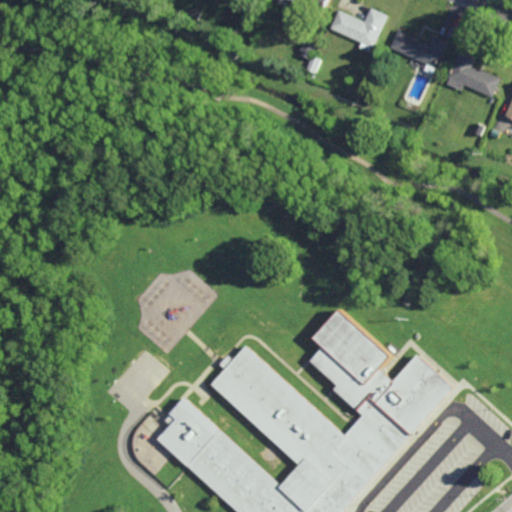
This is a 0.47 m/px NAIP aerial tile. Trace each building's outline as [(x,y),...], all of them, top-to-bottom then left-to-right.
[(329,0),(325,11),(310,5),(303,21),(286,13),(290,4),(281,0),(329,0)] [(375,47),(374,46),(371,51),(361,47),(364,42),(333,27),(341,8),(367,21),(372,6),(390,14),(375,47)] [(431,41),(435,34),(451,41),(439,68),(437,67),(434,73),(426,69),(429,63),(393,47),(401,28),(431,41)] [(311,59),(301,54),(302,50),(303,51),(303,49),(302,49),(306,39),(317,44),(311,59)] [(495,97),(466,83),(463,89),(449,83),(452,77),(450,76),(463,48),(479,56),(475,65),(504,78),(495,97)] [(317,72),(308,69),(313,55),(322,58),(317,72)] [(370,103),(365,101),(368,94),(373,97),(370,103)] [(397,378),(423,350),(460,384),(348,507),(350,509),(347,511),(245,511),(232,499),(229,501),(160,437),(179,417),(173,411),(189,394),(285,483),(305,462),(217,381),(252,343),(349,433),(367,414),(338,387),(341,383),(315,360),(328,346),(319,337),(346,309),(395,354),(384,366),(397,378)]
